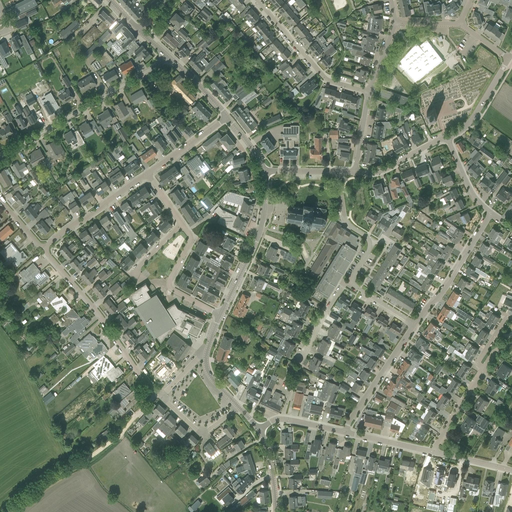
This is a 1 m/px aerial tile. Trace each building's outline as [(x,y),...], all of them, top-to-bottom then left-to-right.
[(34,0),(24,0),(10,7),(15,16),(37,5),(34,0)] [(121,5),(126,10),(134,4),(133,4),(137,0),(132,0),(131,1),(130,0),(126,0),(122,4),(121,5)] [(235,0),(232,3),(237,10),(243,5),(241,2),(243,0),(235,0)] [(281,0),(277,0),(273,4),(276,7),(274,8),(275,9),(283,2),(281,0)] [(440,11),(443,10),(442,4),(439,0),(436,3),(436,4),(433,5),(435,14),(435,15),(436,15),(439,15),(439,14),(441,14),(440,11)] [(451,0),(453,2),(450,4),(455,11),(459,8),(458,7),(460,6),(458,2),(456,3),(455,2),(455,0),(451,0)] [(432,15),(435,14),(433,5),(433,3),(429,4),(428,2),(427,3),(427,1),(423,2),(426,12),(425,10),(428,9),(429,14),(432,14),(432,15)] [(180,8),(189,16),(194,10),(185,2),(180,8)] [(280,13),(280,14),(288,7),(285,3),(282,6),(278,9),(281,12),(280,13)] [(369,6),(370,8),(373,8),(374,13),(382,11),(381,5),(380,5),(380,3),(369,6)] [(442,4),(443,10),(444,12),(447,11),(450,16),(452,15),(453,15),(456,14),(455,13),(456,12),(455,11),(450,4),(446,6),(443,3),(442,4)] [(134,4),(126,10),(131,15),(138,9),(137,8),(138,7),(137,6),(136,7),(134,4)] [(283,14),(285,17),(295,10),(291,5),(288,7),(280,14),(281,15),(283,14)] [(138,9),(131,15),(135,20),(142,14),(140,12),(144,8),(142,6),(140,8),(138,9)] [(11,18),(15,16),(10,7),(6,9),(11,18)] [(20,19),(14,21),(17,28),(28,23),(25,18),(29,17),(38,12),(35,7),(18,15),(20,19)] [(248,18),(256,12),(255,11),(254,11),(251,8),(249,10),(246,7),(244,9),(245,10),(239,15),(241,18),(245,14),(246,16),(244,18),(246,20),(248,18)] [(511,8),(507,7),(505,12),(503,16),(503,15),(502,19),(507,23),(508,23),(509,21),(510,19),(511,19),(511,15),(511,8)] [(203,8),(201,11),(207,17),(210,19),(213,16),(210,14),(203,8)] [(473,17),(474,20),(480,18),(479,14),(481,13),(482,11),(478,9),(477,12),(474,11),(472,17),(473,17)] [(99,14),(98,15),(103,21),(102,22),(99,25),(104,30),(109,25),(113,22),(108,16),(103,10),(102,10),(99,14)] [(288,23),(295,16),(298,14),(295,10),(285,17),(288,20),(287,21),(288,23)] [(207,17),(201,11),(197,16),(203,22),(207,17)] [(248,18),(246,20),(252,26),(256,22),(255,20),(258,17),(256,13),(257,13),(256,12),(248,18)] [(175,24),(175,25),(178,27),(182,24),(183,25),(187,21),(181,16),(180,17),(176,13),(175,14),(174,13),(172,16),(173,16),(170,19),(175,24)] [(222,14),(218,17),(220,19),(226,24),(229,20),(224,15),(222,14)] [(382,21),(383,19),(381,18),(376,18),(377,15),(369,14),(369,19),(368,19),(367,20),(367,21),(368,22),(368,23),(382,24),(382,21)] [(295,16),(288,23),(288,24),(290,22),(293,25),(299,20),(295,16)] [(315,17),(310,22),(315,26),(319,22),(315,17)] [(480,18),(474,20),(474,23),(474,24),(478,27),(480,25),(482,26),(484,23),(483,21),(481,21),(480,18)] [(76,20),(64,30),(64,29),(59,33),(65,39),(75,29),(75,28),(80,24),(76,20)] [(254,27),(257,31),(265,24),(264,23),(263,24),(260,21),(254,27)] [(118,24),(114,27),(115,29),(114,30),(117,33),(116,33),(116,35),(116,36),(117,38),(115,39),(116,40),(117,41),(120,38),(124,35),(123,33),(123,32),(126,30),(125,29),(127,28),(125,26),(122,22),(121,22),(119,25),(118,24)] [(304,27),(301,24),(299,22),(297,25),(293,28),(295,31),(297,33),(304,27)] [(381,28),(382,24),(368,23),(367,22),(367,23),(367,25),(366,31),(370,32),(374,33),(374,30),(381,31),(381,28)] [(487,34),(488,34),(493,27),(489,24),(486,22),(483,27),(485,29),(484,31),(485,32),(485,33),(487,34)] [(259,37),(261,35),(267,29),(265,26),(266,25),(265,24),(257,31),(255,33),(259,37)] [(82,38),(79,40),(87,48),(101,33),(98,30),(94,26),(82,38)] [(492,37),(497,30),(498,29),(494,26),(493,27),(488,34),(488,35),(490,37),(490,36),(492,37)] [(300,35),(302,38),(308,34),(309,33),(304,27),(297,33),(299,36),(300,35)] [(116,40),(113,44),(119,51),(122,49),(124,51),(128,46),(129,47),(132,45),(134,42),(133,41),(136,38),(127,28),(125,29),(126,30),(123,32),(123,33),(124,35),(120,38),(117,41),(116,40)] [(177,32),(188,42),(191,39),(187,36),(188,35),(181,28),(177,32)] [(261,35),(264,39),(272,32),(271,31),(270,32),(267,29),(261,35)] [(106,30),(100,37),(104,42),(109,37),(108,36),(110,34),(106,30)] [(162,37),(168,42),(175,49),(184,39),(174,30),(170,35),(167,32),(162,37)] [(497,30),(492,37),(493,38),(492,38),(494,39),(495,39),(496,40),(498,38),(502,41),(504,34),(502,32),(501,33),(497,30)] [(362,38),(362,41),(374,45),(375,41),(377,41),(378,39),(369,36),(370,34),(363,31),(362,34),(366,36),(366,38),(363,38),(362,38)] [(272,32),(264,39),(263,41),(266,45),(274,38),(272,35),(273,33),(272,32)] [(17,35),(11,38),(13,43),(11,44),(14,49),(27,42),(23,34),(18,37),(17,35)] [(302,38),(301,39),(304,42),(303,42),(305,45),(312,39),(308,34),(302,38)] [(208,40),(200,47),(203,50),(215,39),(212,36),(208,40)] [(93,53),(104,42),(100,37),(89,49),(93,53)] [(199,48),(200,47),(208,40),(206,38),(204,40),(197,46),(199,48)] [(312,43),(309,47),(311,49),(310,50),(312,52),(319,46),(322,43),(317,38),(311,42),(312,43)] [(269,45),(274,50),(280,44),(278,42),(276,39),(269,45)] [(319,46),(312,52),(313,54),(314,53),(316,56),(320,52),(323,50),(323,51),(327,48),(324,44),(327,42),(325,40),(322,43),(319,46)] [(407,53),(397,63),(403,69),(404,70),(415,81),(442,60),(433,47),(432,47),(431,46),(432,46),(427,40),(419,46),(417,42),(413,47),(407,53)] [(374,45),(362,41),(361,45),(361,46),(363,46),(363,49),(374,52),(375,49),(373,49),(374,45)] [(0,60),(4,58),(2,55),(10,51),(5,42),(0,44),(0,60)] [(179,51),(178,52),(182,57),(183,56),(184,57),(190,52),(190,51),(193,48),(191,46),(191,45),(188,42),(178,50),(179,51)] [(279,55),(285,50),(282,47),(283,47),(280,44),(274,50),(278,56),(279,55)] [(136,45),(127,52),(129,55),(133,52),(134,52),(135,54),(137,56),(138,56),(145,49),(146,49),(142,45),(140,47),(139,48),(138,47),(137,47),(136,45)] [(329,48),(326,51),(321,55),(324,57),(319,62),(321,64),(322,63),(325,66),(327,68),(330,65),(328,63),(331,61),(329,58),(330,57),(328,55),(335,49),(332,46),(331,46),(329,48)] [(134,59),(133,59),(135,62),(143,57),(146,60),(149,57),(151,55),(147,51),(145,49),(138,56),(137,56),(134,59)] [(285,50),(279,55),(284,60),(291,54),(288,52),(286,49),(285,50)] [(372,58),(366,56),(367,53),(362,52),(361,51),(353,49),(351,54),(355,55),(355,56),(359,57),(357,62),(359,62),(364,64),(369,65),(370,61),(371,61),(372,58)] [(87,51),(82,55),(85,58),(86,59),(90,55),(87,51)] [(113,59),(106,51),(98,58),(104,65),(113,59)] [(193,67),(199,61),(206,55),(202,51),(194,59),(192,58),(191,59),(188,62),(193,67)] [(207,65),(210,68),(219,60),(216,57),(215,56),(207,65)] [(104,65),(98,58),(90,65),(96,71),(104,65)] [(125,64),(129,71),(135,68),(131,61),(125,64)] [(199,61),(193,67),(198,73),(201,71),(205,67),(199,61)] [(211,69),(216,74),(225,66),(220,61),(211,69)] [(129,71),(125,64),(125,63),(119,67),(124,74),(129,71)] [(288,71),(292,68),(288,63),(280,69),(282,72),(283,72),(286,70),(288,71)] [(286,70),(283,72),(289,78),(295,73),(302,67),(301,65),(300,66),(298,63),(292,68),(288,71),(286,70)] [(302,67),(295,73),(297,75),(294,78),(298,82),(301,80),(299,77),(305,72),(303,69),(304,69),(302,67)] [(35,68),(29,70),(33,80),(39,78),(35,68)] [(109,73),(113,80),(112,80),(113,80),(118,77),(114,69),(109,73)] [(414,91),(398,69),(393,72),(408,95),(414,91)] [(112,80),(113,80),(109,73),(109,72),(103,75),(107,83),(112,80)] [(366,76),(355,73),(354,76),(358,77),(357,79),(364,82),(366,76)] [(168,85),(172,88),(188,105),(196,97),(181,82),(180,82),(184,78),(179,74),(168,85)] [(210,85),(219,95),(223,90),(224,92),(227,89),(226,90),(221,83),(224,81),(221,78),(222,77),(219,74),(218,75),(219,77),(217,79),(216,78),(216,79),(215,79),(214,80),(210,85)] [(77,83),(82,92),(90,87),(91,88),(96,85),(90,75),(77,83)] [(61,78),(67,87),(71,85),(66,76),(61,78)] [(255,92),(254,90),(261,85),(257,80),(250,86),(238,95),(243,102),(255,92)] [(306,82),(299,89),(303,93),(306,96),(307,94),(308,95),(310,93),(314,90),(312,88),(316,85),(312,80),(307,84),(306,82)] [(238,89),(234,92),(239,97),(237,95),(245,88),(243,85),(242,86),(241,85),(240,86),(240,85),(239,86),(240,86),(237,88),(238,89)] [(159,90),(164,97),(169,93),(164,86),(159,90)] [(326,103),(327,101),(331,88),(329,87),(329,89),(325,87),(323,94),(320,93),(314,103),(313,105),(312,107),(318,108),(321,99),(325,100),(324,102),(326,103)] [(223,90),(219,95),(225,102),(228,99),(229,100),(230,99),(230,98),(234,95),(233,94),(233,95),(232,94),(233,93),(228,88),(227,89),(224,92),(223,90)] [(327,101),(331,102),(329,109),(333,110),(336,101),(335,101),(338,93),(335,92),(336,89),(331,88),(327,101)] [(65,91),(66,92),(58,97),(60,100),(61,100),(63,103),(67,101),(68,102),(68,101),(70,100),(74,98),(68,89),(65,91)] [(130,96),(132,101),(134,104),(147,97),(142,89),(142,90),(142,91),(137,94),(136,93),(130,96)] [(379,96),(389,99),(394,101),(399,102),(411,107),(413,100),(402,95),(396,94),(381,89),(379,96)] [(43,105),(48,115),(49,114),(51,112),(54,111),(51,106),(56,103),(57,103),(50,92),(44,96),(48,103),(43,105)] [(283,97),(287,102),(294,96),(290,92),(283,97)] [(341,93),(338,93),(335,101),(336,101),(343,104),(347,92),(345,92),(345,93),(341,92),(341,93)] [(349,104),(351,96),(351,97),(352,95),(348,94),(348,93),(347,92),(343,104),(346,104),(346,103),(349,104)] [(355,98),(351,97),(351,96),(349,104),(349,105),(348,105),(348,106),(357,108),(360,98),(355,96),(355,98)] [(33,97),(26,100),(29,106),(36,102),(33,97)] [(269,97),(262,102),(265,106),(273,101),(269,97)] [(132,115),(136,113),(135,112),(133,109),(131,106),(128,107),(127,107),(124,108),(123,106),(121,101),(113,106),(122,120),(129,116),(128,113),(130,111),(132,115)] [(195,105),(191,108),(196,113),(194,114),(196,116),(205,108),(198,102),(195,105)] [(27,125),(20,113),(23,112),(18,104),(14,106),(18,114),(15,116),(16,118),(15,118),(19,125),(21,129),(26,126),(27,125)] [(376,117),(384,118),(385,113),(394,115),(395,112),(401,113),(403,109),(386,104),(386,108),(378,107),(377,113),(377,112),(376,116),(377,116),(376,117)] [(235,109),(231,112),(237,120),(247,112),(249,111),(246,107),(242,111),(239,106),(235,109)] [(23,109),(31,124),(37,121),(32,113),(30,114),(26,107),(23,109)] [(429,118),(430,118),(430,119),(431,119),(431,118),(436,116),(437,117),(438,117),(434,107),(432,108),(432,109),(428,111),(428,110),(427,110),(428,111),(427,111),(427,112),(428,112),(428,113),(430,117),(429,118)] [(205,108),(196,116),(199,119),(201,117),(205,121),(211,115),(205,108)] [(177,114),(180,118),(188,113),(186,109),(177,114)] [(98,117),(99,119),(98,120),(99,120),(98,121),(98,122),(98,123),(99,123),(99,124),(100,124),(101,123),(104,127),(104,128),(105,128),(106,127),(107,127),(107,126),(107,125),(111,123),(109,120),(112,119),(107,110),(104,112),(104,113),(98,117)] [(247,112),(237,120),(247,132),(257,125),(254,121),(254,120),(252,122),(248,117),(250,116),(247,112)] [(261,122),(263,128),(282,119),(279,114),(261,122)] [(350,126),(346,125),(346,123),(347,123),(341,120),(342,118),(338,117),(337,121),(340,121),(338,127),(341,128),(341,130),(347,132),(350,126)] [(173,127),(167,119),(164,122),(177,139),(178,138),(181,136),(180,136),(181,135),(178,131),(180,129),(176,124),(173,127)] [(86,122),(78,126),(80,129),(84,135),(85,134),(92,130),(90,127),(88,123),(87,124),(86,122)] [(177,139),(164,122),(160,124),(166,132),(163,134),(167,139),(169,138),(172,142),(173,141),(173,142),(176,140),(175,140),(177,139)] [(382,122),(382,126),(375,125),(374,131),(373,135),(373,136),(381,137),(383,128),(392,128),(389,122),(382,122)] [(2,128),(0,129),(0,133),(0,135),(3,139),(10,135),(13,134),(11,129),(9,125),(6,126),(4,124),(0,126),(2,128)] [(96,124),(93,126),(95,129),(97,133),(99,135),(101,134),(100,132),(100,131),(98,127),(96,124)] [(146,125),(141,128),(145,134),(149,131),(146,125)] [(299,140),(299,125),(290,125),(290,126),(283,126),(283,134),(283,137),(283,140),(285,140),(289,140),(293,140),(299,140)] [(182,130),(186,134),(191,130),(187,126),(182,130)] [(411,128),(413,131),(412,132),(414,135),(411,137),(415,143),(422,139),(418,133),(416,130),(416,129),(414,126),(411,128)] [(116,131),(123,141),(128,138),(122,128),(116,131)] [(145,134),(141,128),(136,132),(138,135),(141,133),(145,139),(147,137),(145,134)] [(63,135),(66,139),(68,143),(71,142),(73,145),(77,143),(78,144),(84,141),(77,131),(73,134),(71,131),(63,135)] [(234,144),(235,144),(226,133),(222,137),(218,132),(202,145),(205,149),(206,150),(215,144),(218,148),(223,144),(227,149),(232,146),(232,147),(235,145),(234,144)] [(469,140),(473,143),(479,147),(481,144),(478,142),(481,139),(474,133),(469,140)] [(401,134),(397,136),(399,140),(405,149),(409,147),(406,142),(401,134)] [(150,141),(153,145),(155,144),(156,145),(157,144),(161,150),(163,149),(164,149),(165,148),(166,146),(164,143),(165,143),(160,137),(157,139),(155,137),(150,141)] [(274,147),(270,141),(267,137),(260,141),(268,152),(274,147)] [(309,157),(316,157),(316,158),(321,158),(321,138),(314,138),(314,148),(309,149),(309,157)] [(405,149),(399,140),(398,141),(397,139),(391,142),(393,145),(393,146),(397,153),(405,149)] [(289,149),(289,140),(285,140),(285,147),(286,147),(286,149),(283,149),(280,149),(280,156),(283,156),(283,158),(288,158),(288,149),(289,149)] [(455,144),(460,152),(466,149),(461,140),(455,144)] [(53,156),(48,159),(52,165),(53,166),(57,164),(55,160),(65,154),(59,144),(56,145),(54,141),(46,145),(53,156)] [(380,150),(376,149),(377,145),(372,144),(367,143),(366,146),(365,149),(380,151),(380,150)] [(132,144),(129,146),(135,154),(137,152),(132,144)] [(348,153),(348,150),(349,150),(349,146),(338,144),(337,151),(336,155),(339,155),(339,156),(339,158),(344,159),(344,160),(347,160),(348,160),(349,153),(348,153)] [(120,156),(118,153),(120,152),(116,147),(109,151),(115,160),(120,156)] [(495,156),(482,147),(479,151),(491,160),(495,156)] [(152,148),(147,151),(151,158),(156,154),(152,148)] [(36,151),(33,153),(33,152),(33,153),(27,156),(33,166),(41,162),(40,160),(44,157),(39,149),(36,151),(35,151),(36,151)] [(379,153),(380,151),(365,149),(365,151),(365,156),(374,158),(375,152),(379,153)] [(115,160),(109,151),(106,154),(113,162),(115,160)] [(151,158),(147,151),(141,155),(145,162),(151,158)] [(472,158),(475,162),(482,155),(478,151),(478,152),(476,154),(472,158)] [(227,161),(229,160),(234,156),(231,153),(224,158),(227,161)] [(137,163),(138,162),(134,155),(127,160),(129,164),(134,170),(137,169),(136,168),(139,166),(137,163)] [(186,163),(192,170),(198,165),(204,174),(211,168),(204,159),(201,161),(198,157),(199,157),(198,156),(198,157),(197,155),(190,160),(189,160),(187,162),(186,163)] [(243,155),(233,158),(232,158),(234,164),(232,165),(233,168),(241,166),(240,163),(245,162),(243,155)] [(432,159),(433,162),(432,163),(431,162),(435,171),(440,169),(439,165),(442,164),(442,165),(443,164),(439,156),(432,159)] [(52,165),(48,159),(47,157),(44,159),(49,167),(52,165)] [(11,165),(18,178),(24,174),(22,171),(27,168),(24,163),(19,166),(17,162),(11,165)] [(94,162),(87,167),(89,170),(97,165),(94,162)] [(134,170),(129,164),(127,166),(125,163),(122,164),(124,167),(124,168),(128,174),(134,170)] [(473,175),(476,178),(482,171),(474,163),(467,170),(470,173),(470,174),(472,176),(473,175)] [(416,167),(419,176),(429,172),(425,164),(416,167)] [(175,177),(180,173),(174,166),(169,169),(175,177)] [(189,181),(190,182),(193,179),(188,173),(189,172),(184,166),(180,169),(185,175),(187,178),(189,181)] [(233,183),(234,187),(238,186),(243,184),(242,181),(249,179),(247,168),(239,170),(238,167),(231,169),(232,173),(238,171),(240,181),(233,183)] [(117,168),(112,171),(119,180),(124,177),(119,169),(117,170),(117,168)] [(176,179),(175,177),(169,169),(167,171),(167,170),(164,172),(164,173),(169,180),(172,178),(174,180),(176,179)] [(0,171),(0,179),(4,187),(11,183),(3,170),(0,171)] [(402,173),(404,178),(405,182),(415,178),(413,174),(412,171),(410,172),(409,171),(410,170),(409,170),(402,173)] [(119,180),(112,171),(108,174),(109,176),(108,177),(113,184),(119,180)] [(496,182),(499,184),(508,173),(505,171),(496,182)] [(169,180),(164,173),(159,176),(164,184),(169,180)] [(454,182),(450,175),(441,179),(443,183),(445,182),(446,185),(448,185),(449,187),(453,185),(452,183),(454,182)] [(479,184),(483,186),(482,187),(488,191),(489,191),(495,184),(494,184),(495,183),(486,175),(479,184)] [(502,182),(506,185),(511,178),(507,175),(502,182)] [(390,183),(391,185),(389,185),(393,199),(398,198),(396,193),(395,193),(393,187),(395,186),(396,189),(397,190),(401,189),(400,185),(398,177),(397,177),(396,177),(395,177),(394,178),(391,179),(392,183),(390,183)] [(96,181),(98,183),(104,191),(109,187),(105,181),(103,182),(99,178),(96,180),(96,181)] [(104,191),(98,183),(96,181),(91,184),(94,188),(94,189),(98,195),(104,191)] [(374,188),(373,188),(374,190),(374,189),(376,195),(380,194),(380,196),(381,197),(382,197),(383,197),(385,203),(391,202),(388,192),(384,194),(381,183),(377,184),(376,183),(374,184),(374,185),(373,185),(374,188)] [(145,186),(140,190),(145,197),(150,194),(145,186)] [(500,199),(506,203),(509,199),(510,200),(511,197),(511,194),(502,187),(495,197),(500,200),(500,199)] [(12,196),(16,201),(27,191),(27,192),(29,190),(27,188),(23,191),(19,194),(17,192),(12,196)] [(173,198),(181,193),(184,191),(183,188),(179,191),(177,188),(170,193),(173,198)] [(450,194),(446,197),(443,198),(445,202),(459,195),(455,188),(449,191),(450,194)] [(140,190),(134,193),(139,201),(145,197),(140,190)] [(27,191),(16,201),(20,206),(25,201),(24,199),(27,197),(26,196),(29,194),(27,192),(27,191)] [(90,191),(84,195),(88,202),(94,198),(90,191)] [(248,220),(247,219),(248,218),(250,215),(250,214),(251,214),(252,209),(253,207),(254,202),(253,202),(254,198),(228,191),(221,198),(222,200),(241,205),(240,211),(238,215),(237,216),(223,210),(223,211),(218,206),(214,211),(220,216),(217,222),(240,233),(242,230),(243,230),(245,226),(246,224),(246,223),(247,224),(249,221),(248,220)] [(71,203),(68,205),(70,208),(73,212),(80,208),(77,203),(73,198),(74,197),(71,192),(69,194),(71,198),(68,200),(71,203)] [(139,201),(134,193),(129,197),(131,200),(129,202),(132,207),(135,205),(135,204),(139,201)] [(184,198),(181,193),(173,198),(177,203),(182,199),(184,202),(188,199),(186,196),(184,198)] [(88,202),(84,195),(79,199),(83,205),(88,202)] [(199,202),(207,211),(213,205),(211,203),(212,202),(206,195),(199,202)] [(452,208),(449,209),(451,213),(454,211),(464,206),(461,199),(454,202),(456,205),(452,208)] [(120,206),(123,210),(124,211),(127,209),(129,212),(133,210),(127,201),(120,206)] [(148,208),(150,211),(159,205),(157,202),(155,201),(150,204),(149,202),(145,204),(143,206),(139,209),(141,212),(148,208)] [(27,216),(39,206),(37,203),(35,205),(34,205),(31,205),(30,206),(29,206),(24,210),(25,211),(24,211),(27,216)] [(191,208),(187,203),(180,208),(181,210),(183,213),(191,208)] [(211,212),(218,204),(216,203),(209,210),(211,212)] [(159,205),(150,211),(153,214),(146,219),(148,223),(158,216),(157,213),(162,210),(160,208),(161,208),(159,205)] [(294,206),(293,205),(292,211),(289,210),(287,209),(287,212),(286,217),(285,219),(288,220),(290,220),(290,224),(295,225),(294,226),(295,226),(295,225),(299,226),(299,228),(308,230),(314,231),(314,228),(323,230),(324,225),(323,225),(323,224),(324,223),(325,223),(325,222),(325,220),(326,220),(326,219),(325,219),(324,217),(325,217),(324,216),(324,215),(325,215),(326,209),(313,207),(303,206),(302,208),(298,207),(299,206),(298,206),(298,207),(294,206)] [(400,213),(405,205),(396,208),(400,213)] [(39,206),(27,216),(31,220),(32,219),(32,220),(38,215),(35,213),(41,208),(39,206)] [(195,213),(191,208),(183,213),(185,215),(185,216),(186,218),(187,218),(195,213)] [(382,217),(381,216),(383,214),(380,212),(377,216),(373,214),(374,213),(370,210),(367,215),(365,219),(367,220),(368,221),(373,223),(373,224),(376,219),(379,221),(379,220),(382,217)] [(113,213),(121,225),(123,223),(128,231),(126,232),(129,238),(135,233),(121,213),(120,212),(120,213),(119,214),(119,213),(118,214),(116,211),(113,213)] [(389,221),(385,219),(389,213),(387,212),(383,214),(381,216),(382,217),(379,220),(381,221),(378,225),(379,225),(378,226),(385,231),(392,220),(390,219),(389,221)] [(456,218),(458,222),(462,220),(464,223),(471,219),(468,213),(468,212),(463,215),(456,218)] [(198,218),(195,213),(187,218),(188,219),(187,219),(189,222),(190,222),(191,223),(196,220),(198,222),(203,218),(201,216),(198,218)] [(99,220),(102,224),(106,230),(110,228),(107,224),(110,222),(106,216),(99,220)] [(41,229),(51,219),(49,217),(47,219),(46,218),(43,221),(42,220),(35,225),(40,230),(41,229)] [(166,218),(162,222),(168,229),(172,225),(170,222),(168,220),(168,221),(166,218)] [(451,221),(446,218),(444,222),(454,227),(456,224),(451,221)] [(41,229),(45,234),(52,227),(50,225),(53,222),(51,219),(41,229)] [(337,282),(341,274),(340,274),(343,269),(344,270),(349,262),(348,262),(351,257),(352,258),(354,254),(352,252),(358,242),(356,241),(358,238),(351,234),(350,233),(345,230),(346,230),(341,227),(342,226),(336,222),(335,224),(331,221),(324,233),(328,235),(327,237),(329,238),(337,243),(338,242),(340,243),(340,242),(342,244),(344,245),(341,250),(340,252),(339,252),(338,254),(337,256),(333,262),(332,264),(330,266),(331,266),(330,268),(329,268),(325,274),(326,274),(325,276),(324,276),(323,278),(323,279),(322,281),(322,280),(318,286),(318,287),(317,289),(317,288),(312,296),(319,300),(323,294),(326,296),(328,294),(329,294),(334,287),(333,286),(334,284),(335,281),(337,282)] [(168,229),(162,222),(158,226),(164,233),(165,232),(167,231),(166,230),(168,229)] [(88,228),(91,232),(93,234),(96,232),(99,237),(101,235),(106,242),(110,239),(106,232),(102,227),(99,229),(95,223),(92,225),(91,225),(91,226),(88,228)] [(394,229),(391,233),(392,234),(392,233),(399,237),(399,238),(402,234),(404,230),(401,228),(402,226),(398,223),(396,225),(394,229)] [(112,226),(119,237),(122,235),(115,224),(112,226)] [(4,229),(0,232),(0,237),(1,238),(4,236),(5,237),(9,234),(13,231),(8,225),(4,229)] [(450,228),(448,230),(461,238),(464,233),(463,232),(461,230),(460,230),(456,227),(454,230),(450,228)] [(81,231),(82,232),(79,234),(85,244),(92,239),(85,228),(84,229),(84,230),(82,231),(82,230),(81,231)] [(492,242),(495,244),(496,242),(496,241),(494,240),(496,236),(500,239),(503,234),(493,228),(488,236),(491,237),(489,240),(492,242)] [(461,238),(448,230),(447,233),(453,237),(451,239),(453,241),(454,242),(454,241),(456,243),(457,243),(458,243),(461,238)] [(153,231),(149,235),(155,241),(157,240),(159,238),(158,238),(159,237),(153,231)] [(441,232),(439,235),(447,240),(449,237),(441,232)] [(222,245),(223,246),(223,247),(225,248),(226,247),(230,250),(233,245),(234,245),(236,241),(233,240),(231,238),(230,238),(227,237),(220,233),(218,236),(222,239),(222,238),(226,240),(222,245)] [(155,241),(149,235),(145,239),(151,245),(152,245),(154,243),(153,243),(155,241)] [(447,240),(439,235),(436,239),(444,244),(447,240)] [(336,245),(337,243),(329,238),(325,244),(326,245),(333,249),(334,247),(335,245),(336,245)] [(214,250),(216,246),(206,241),(205,243),(200,240),(199,242),(198,242),(197,245),(197,246),(205,250),(206,251),(208,247),(214,250)] [(8,255),(10,257),(18,251),(11,242),(0,251),(5,257),(8,255)] [(122,244),(128,251),(130,249),(124,242),(122,244)] [(502,248),(495,244),(492,242),(489,245),(499,252),(502,248)] [(59,250),(63,255),(74,246),(72,243),(66,248),(64,246),(59,250)] [(141,243),(136,247),(143,253),(147,249),(141,243)] [(487,250),(489,247),(483,243),(482,243),(480,246),(481,246),(479,249),(488,255),(490,252),(487,250)] [(85,247),(90,253),(91,254),(94,252),(88,244),(85,247)] [(443,245),(441,248),(450,253),(453,248),(449,245),(448,244),(447,245),(446,247),(443,245)] [(332,251),(333,249),(326,245),(322,251),(329,255),(331,253),(330,253),(332,251)] [(394,245),(390,252),(397,257),(401,250),(394,245)] [(74,246),(63,255),(67,260),(72,255),(70,253),(76,248),(74,246)] [(205,250),(197,246),(194,251),(202,255),(205,250)] [(221,258),(231,264),(231,263),(232,264),(232,263),(233,262),(233,261),(233,260),(234,258),(227,255),(229,252),(216,246),(214,250),(223,255),(221,258)] [(272,259),(271,260),(275,262),(276,261),(277,260),(278,257),(276,256),(275,255),(277,250),(270,246),(269,249),(270,249),(269,250),(268,250),(265,256),(272,259)] [(428,246),(426,249),(437,256),(438,253),(439,252),(428,246)] [(438,246),(437,249),(443,252),(441,255),(444,257),(443,257),(444,257),(446,259),(450,253),(441,248),(438,246)] [(85,247),(83,249),(82,250),(87,256),(90,253),(85,247)] [(143,253),(136,247),(132,251),(139,258),(143,253)] [(426,249),(424,253),(430,256),(427,260),(429,262),(430,262),(440,269),(441,270),(444,265),(443,264),(441,262),(438,260),(435,258),(437,256),(426,249)] [(18,251),(10,257),(2,264),(5,267),(13,260),(14,262),(13,263),(13,264),(16,267),(27,257),(22,251),(20,253),(18,251)] [(282,258),(290,261),(293,255),(285,251),(282,258)] [(328,257),(329,255),(322,251),(318,257),(326,262),(327,259),(328,257)] [(127,257),(124,260),(130,266),(134,262),(129,256),(130,255),(127,252),(124,254),(127,257)] [(388,255),(386,259),(393,264),(397,257),(390,252),(390,253),(389,255),(388,255)] [(471,262),(476,265),(481,268),(483,265),(480,263),(482,259),(476,255),(475,256),(474,255),(473,258),(473,259),(471,262)] [(482,258),(492,264),(494,260),(484,255),(482,258)] [(73,266),(74,267),(82,260),(78,256),(75,258),(70,263),(69,264),(71,267),(73,266)] [(189,261),(188,261),(196,266),(199,261),(191,256),(190,258),(188,260),(189,261)] [(86,263),(88,266),(95,260),(93,257),(86,263)] [(324,263),(326,262),(318,257),(314,263),(322,268),(323,265),(324,263)] [(85,258),(82,260),(74,267),(78,272),(83,268),(81,265),(87,260),(85,258)] [(219,268),(219,267),(220,265),(228,269),(229,268),(230,267),(230,266),(231,265),(230,265),(231,264),(221,258),(219,262),(217,261),(215,259),(211,258),(209,262),(219,268)] [(382,266),(389,270),(393,264),(386,259),(386,260),(385,261),(384,261),(382,266)] [(95,260),(88,266),(90,268),(97,262),(95,260)] [(130,266),(124,260),(120,264),(126,270),(127,269),(128,269),(130,267),(130,266)] [(189,272),(194,275),(199,278),(201,275),(194,271),(196,266),(188,261),(186,267),(190,269),(189,272)] [(217,271),(215,276),(225,281),(226,281),(227,278),(228,276),(221,272),(223,270),(219,267),(219,268),(209,262),(208,261),(208,262),(206,265),(217,271)] [(419,263),(417,265),(427,271),(428,269),(431,271),(432,272),(437,274),(440,269),(430,262),(429,262),(426,267),(419,263)] [(24,269),(18,273),(22,277),(20,279),(24,283),(27,281),(28,282),(32,278),(40,271),(33,263),(25,270),(24,269)] [(319,271),(320,269),(321,270),(322,268),(314,263),(310,269),(312,270),(310,273),(316,277),(319,272),(319,271)] [(257,272),(261,275),(262,275),(262,274),(269,277),(273,269),(266,266),(265,267),(260,264),(257,272)] [(416,265),(415,268),(419,270),(425,274),(427,271),(417,265),(417,266),(416,265)] [(378,272),(378,273),(384,277),(389,270),(382,266),(381,268),(381,267),(378,272)] [(469,266),(465,273),(469,275),(471,276),(475,278),(476,279),(479,275),(477,274),(478,273),(485,277),(487,274),(480,270),(476,267),(475,269),(473,269),(469,266)] [(273,271),(282,275),(284,270),(275,267),(273,271)] [(81,275),(85,280),(95,271),(93,269),(88,273),(86,271),(81,275)] [(106,273),(100,278),(103,281),(112,273),(109,270),(106,273)] [(26,283),(22,287),(24,289),(28,286),(33,281),(36,284),(37,283),(39,286),(46,281),(49,277),(44,271),(42,273),(40,271),(32,278),(28,282),(26,283)] [(95,271),(85,280),(89,285),(94,280),(92,278),(98,273),(95,271)] [(183,272),(180,277),(188,282),(190,283),(191,281),(189,280),(191,276),(183,272)] [(374,279),(373,280),(380,284),(384,277),(378,273),(377,274),(374,278),(374,279)] [(203,274),(200,278),(214,286),(216,283),(222,286),(223,284),(224,285),(225,282),(225,281),(215,276),(213,279),(211,278),(211,279),(203,274)] [(419,277),(419,278),(430,285),(433,279),(429,277),(428,276),(427,277),(421,274),(419,277)] [(188,282),(180,277),(177,283),(185,287),(188,282)] [(208,288),(207,291),(207,292),(216,297),(217,296),(217,297),(218,296),(219,295),(219,294),(218,294),(219,292),(213,288),(214,286),(200,278),(198,283),(208,288)] [(409,278),(407,281),(417,287),(418,285),(419,284),(409,278)] [(419,278),(417,281),(423,284),(421,286),(422,287),(427,290),(430,285),(419,278)] [(462,278),(457,285),(461,287),(463,288),(465,284),(468,286),(470,284),(470,283),(467,281),(466,280),(462,278)] [(254,288),(254,289),(260,292),(265,282),(258,279),(257,280),(254,279),(250,286),(254,288)] [(283,287),(281,286),(278,285),(269,280),(267,283),(266,285),(278,291),(278,290),(281,292),(283,287)] [(380,284),(373,280),(370,285),(369,287),(369,286),(369,287),(376,291),(380,284)] [(109,289),(112,292),(119,285),(116,282),(109,289)] [(119,285),(112,292),(115,295),(126,285),(124,282),(119,285)] [(92,288),(96,293),(102,288),(98,283),(92,288)] [(141,286),(129,293),(137,305),(134,307),(154,338),(157,336),(160,342),(161,342),(170,330),(171,329),(169,327),(173,325),(174,327),(187,333),(187,332),(197,336),(199,337),(202,332),(200,331),(205,321),(201,320),(202,319),(201,318),(202,318),(199,316),(199,317),(198,317),(198,316),(196,315),(195,315),(194,316),(182,310),(181,310),(177,308),(174,303),(167,307),(156,290),(151,294),(148,289),(149,289),(147,286),(145,283),(141,286)] [(102,288),(96,293),(100,298),(106,293),(104,291),(108,287),(106,285),(102,288)] [(207,292),(207,291),(196,286),(194,290),(198,291),(199,290),(202,291),(201,293),(203,294),(200,299),(207,302),(208,300),(210,301),(213,302),(214,302),(214,301),(215,301),(216,299),(216,298),(216,297),(207,292)] [(45,306),(50,303),(56,297),(57,296),(55,294),(56,293),(55,291),(53,292),(52,291),(50,288),(39,297),(42,301),(40,303),(44,308),(45,306)] [(391,299),(396,292),(389,288),(385,295),(390,298),(392,299),(391,299)] [(295,306),(299,308),(307,312),(310,306),(305,304),(306,302),(304,300),(305,298),(289,289),(287,293),(297,298),(297,300),(298,300),(295,306)] [(462,291),(471,297),(473,293),(472,292),(471,293),(464,289),(462,291)] [(454,290),(450,296),(456,300),(460,294),(454,290)] [(398,303),(402,296),(396,292),(391,299),(396,302),(396,301),(398,303)] [(466,299),(466,300),(468,301),(470,297),(463,292),(461,296),(466,299)] [(242,293),(233,313),(240,317),(245,307),(250,297),(242,293)] [(508,308),(511,301),(511,299),(511,296),(507,294),(505,298),(502,306),(508,308)] [(342,307),(346,310),(348,308),(346,307),(350,300),(350,301),(345,298),(346,297),(342,295),(338,302),(343,305),(342,307)] [(50,303),(57,311),(67,302),(61,296),(58,299),(56,297),(50,303)] [(404,307),(409,300),(402,296),(398,303),(402,306),(403,305),(404,306),(404,307)] [(456,300),(450,296),(446,302),(452,306),(456,300)] [(33,297),(26,303),(29,306),(36,300),(33,297)] [(102,303),(107,308),(114,302),(110,297),(102,303)] [(409,300),(404,307),(409,310),(409,309),(411,310),(410,311),(411,311),(415,304),(409,300)] [(107,308),(111,313),(117,308),(115,306),(116,304),(114,302),(107,308)] [(352,319),(348,326),(348,327),(352,329),(361,314),(362,313),(359,311),(362,307),(361,307),(361,308),(357,305),(354,302),(349,309),(354,311),(350,318),(352,319)] [(124,318),(125,317),(121,312),(127,308),(125,305),(123,306),(120,309),(118,310),(120,313),(114,317),(113,319),(112,320),(116,325),(124,318)] [(440,312),(446,316),(451,319),(455,313),(444,306),(440,312)] [(370,321),(363,331),(366,333),(371,326),(373,324),(375,319),(373,318),(376,313),(375,312),(375,313),(371,310),(368,307),(365,312),(364,314),(369,317),(367,319),(370,321)] [(63,322),(68,327),(78,318),(78,317),(73,312),(75,311),(72,308),(65,314),(64,315),(63,316),(66,320),(63,322)] [(299,308),(298,311),(295,310),(294,313),(304,318),(307,312),(299,308)] [(290,315),(279,309),(274,319),(278,320),(281,316),(288,319),(290,315)] [(459,309),(457,312),(465,317),(467,314),(459,309)] [(492,311),(487,317),(489,319),(496,323),(497,321),(498,322),(500,319),(499,318),(493,314),(494,313),(492,311)] [(446,316),(440,312),(437,318),(443,321),(446,316)] [(465,317),(457,312),(455,315),(465,321),(467,318),(465,317)] [(50,322),(56,317),(54,313),(47,319),(50,322)] [(78,318),(68,327),(61,332),(64,336),(67,333),(68,333),(68,332),(74,327),(76,327),(79,331),(87,324),(87,325),(88,324),(90,322),(89,321),(90,320),(88,318),(87,319),(86,318),(84,316),(81,319),(79,317),(80,316),(80,315),(78,317),(78,318)] [(377,320),(376,321),(383,326),(379,331),(377,336),(378,337),(377,339),(379,341),(381,339),(381,338),(384,332),(385,332),(388,326),(388,327),(387,327),(385,326),(388,320),(388,321),(383,318),(384,317),(380,315),(377,320)] [(52,326),(59,320),(56,317),(50,322),(52,326)] [(127,324),(124,320),(125,319),(124,318),(116,325),(120,329),(121,328),(124,326),(127,324)] [(489,319),(486,324),(492,328),(496,323),(489,319)] [(135,320),(130,325),(128,326),(129,329),(132,327),(137,323),(135,320)] [(292,321),(291,323),(293,324),(292,327),(299,331),(302,325),(298,323),(293,321),(292,321)] [(265,324),(260,322),(256,329),(259,331),(262,326),(264,327),(265,324)] [(431,322),(427,328),(437,335),(438,336),(441,338),(443,339),(445,336),(443,334),(440,332),(440,333),(438,331),(440,329),(437,327),(435,325),(431,322)] [(330,326),(329,328),(338,333),(340,330),(341,331),(342,328),(333,323),(331,326),(330,326)] [(388,326),(385,332),(388,335),(389,339),(392,342),(394,338),(401,328),(400,328),(400,329),(396,326),(396,325),(392,323),(390,327),(388,326)] [(274,331),(276,331),(284,335),(285,336),(287,332),(296,337),(299,331),(292,327),(286,325),(285,328),(286,329),(285,331),(276,327),(274,330),(274,331)] [(346,326),(344,330),(352,334),(354,331),(352,329),(346,326)] [(339,340),(341,335),(338,333),(329,328),(328,330),(329,331),(327,334),(332,337),(331,340),(335,342),(337,343),(339,344),(341,341),(339,340)] [(427,328),(423,333),(428,338),(431,340),(433,337),(434,338),(437,335),(427,328)] [(123,334),(127,339),(136,332),(136,331),(134,329),(130,332),(128,329),(123,334)] [(242,331),(239,341),(245,343),(249,332),(246,331),(247,331),(243,329),(242,331)] [(482,329),(479,335),(485,339),(489,334),(482,329)] [(276,331),(274,335),(282,339),(284,335),(276,331)] [(72,337),(70,339),(72,342),(81,335),(78,332),(72,337)] [(136,332),(127,339),(131,344),(137,339),(135,337),(138,334),(136,332)] [(84,352),(95,342),(97,341),(96,340),(97,339),(95,337),(94,337),(94,336),(93,337),(89,333),(85,336),(76,345),(79,349),(81,348),(84,352)] [(177,352),(173,356),(180,361),(191,346),(184,341),(173,333),(165,343),(172,349),(177,352)] [(352,334),(347,342),(352,344),(356,337),(352,334)] [(485,339),(479,335),(475,340),(482,344),(485,339)] [(216,359),(224,361),(227,362),(228,359),(225,358),(227,350),(229,351),(230,347),(232,348),(235,340),(223,336),(216,359)] [(420,347),(418,350),(428,357),(430,354),(425,350),(426,349),(427,349),(428,349),(429,348),(429,346),(428,346),(429,344),(425,342),(420,338),(415,344),(420,347)] [(319,342),(318,344),(330,350),(333,344),(322,339),(321,343),(319,342)] [(379,341),(378,343),(388,349),(389,346),(382,342),(383,340),(381,339),(379,341)] [(284,340),(281,345),(284,347),(292,351),(295,345),(284,340)] [(95,342),(84,352),(82,354),(85,358),(89,354),(92,351),(96,356),(102,351),(106,347),(101,341),(97,345),(95,342)] [(335,342),(333,346),(342,350),(344,346),(341,345),(340,344),(339,344),(337,343),(335,342)] [(64,350),(63,351),(67,355),(76,347),(75,346),(74,346),(72,343),(70,345),(64,350)] [(140,344),(133,350),(137,355),(144,349),(147,346),(148,345),(146,343),(142,346),(140,344)] [(377,355),(380,356),(384,350),(378,346),(374,343),(372,347),(376,349),(374,353),(377,354),(376,355),(377,355)] [(468,343),(465,348),(466,349),(468,350),(475,355),(479,350),(474,347),(472,345),(468,343)] [(318,347),(317,350),(324,354),(325,355),(325,354),(327,355),(328,354),(329,355),(331,351),(330,350),(318,344),(317,346),(318,347)] [(281,345),(279,345),(277,350),(270,347),(268,351),(275,355),(277,351),(289,357),(292,351),(284,347),(281,345)] [(137,355),(139,358),(140,357),(141,359),(141,360),(144,358),(146,360),(153,351),(154,350),(153,347),(150,350),(147,346),(144,349),(137,355)] [(419,361),(422,356),(421,355),(422,354),(416,350),(416,351),(412,349),(411,350),(411,349),(409,352),(410,352),(408,355),(413,359),(411,361),(418,366),(421,362),(419,361)] [(455,349),(453,352),(455,353),(467,361),(469,359),(471,360),(475,355),(468,350),(466,349),(462,354),(458,351),(455,349)] [(369,366),(369,367),(369,366),(372,368),(377,361),(365,354),(362,359),(368,362),(366,365),(369,366)] [(311,359),(310,361),(319,366),(320,363),(321,364),(323,364),(324,362),(321,360),(314,356),(312,360),(311,359)] [(103,361),(90,372),(98,380),(106,373),(113,366),(106,358),(103,361)] [(412,368),(413,366),(405,360),(403,362),(402,362),(400,365),(401,365),(401,366),(407,370),(410,372),(413,368),(412,368)] [(310,364),(308,367),(316,372),(318,372),(319,370),(317,369),(319,366),(310,361),(309,364),(310,364)] [(464,363),(460,368),(469,373),(470,371),(469,371),(471,367),(464,363)] [(168,369),(164,366),(163,364),(155,372),(161,378),(165,374),(164,373),(168,369)] [(496,373),(504,378),(506,374),(508,375),(511,369),(503,364),(501,368),(499,367),(496,373)] [(355,370),(361,373),(359,376),(365,380),(369,373),(363,369),(364,368),(358,365),(355,370)] [(113,366),(106,373),(113,381),(119,376),(123,372),(118,366),(115,368),(113,366)] [(229,367),(224,372),(227,374),(226,375),(228,377),(226,378),(235,387),(238,384),(240,382),(235,377),(235,376),(239,372),(234,366),(231,369),(229,367)] [(409,380),(408,376),(410,372),(407,370),(401,366),(397,372),(400,374),(398,378),(400,379),(410,386),(414,388),(416,385),(409,380)] [(469,373),(460,368),(457,373),(464,378),(466,375),(467,375),(469,373)] [(249,373),(246,371),(243,370),(242,372),(247,376),(245,379),(249,381),(252,376),(249,373)] [(349,374),(355,379),(358,375),(351,370),(349,374)] [(247,398),(251,400),(258,385),(261,380),(259,379),(260,376),(257,374),(255,377),(252,375),(248,384),(252,386),(252,388),(251,387),(249,390),(248,390),(245,396),(247,397),(247,398)] [(352,387),(351,388),(357,392),(361,386),(363,384),(357,380),(349,375),(346,378),(351,381),(352,381),(350,383),(350,384),(350,385),(351,386),(352,387)] [(452,381),(450,384),(458,389),(460,387),(458,386),(460,383),(451,377),(450,379),(452,381)] [(258,404),(267,408),(271,398),(269,397),(276,382),(270,379),(270,380),(267,388),(262,397),(262,396),(258,404)] [(407,389),(410,386),(400,379),(398,383),(401,385),(407,389)] [(330,395),(335,384),(324,380),(321,387),(323,388),(321,392),(329,394),(330,395)] [(391,380),(387,386),(397,392),(400,386),(395,382),(391,380)] [(486,391),(490,393),(494,396),(500,386),(491,380),(487,386),(489,386),(486,391)] [(116,395),(114,397),(118,401),(131,391),(123,383),(113,392),(116,395)] [(330,395),(328,401),(333,404),(337,394),(336,394),(339,386),(335,384),(330,395)] [(458,389),(450,384),(446,389),(454,394),(456,391),(457,391),(458,389)] [(258,385),(251,400),(254,401),(254,400),(256,401),(262,391),(263,387),(258,385)] [(387,386),(383,391),(388,394),(391,397),(392,395),(394,396),(396,392),(397,392),(387,386)] [(121,415),(125,411),(123,408),(126,406),(128,409),(138,401),(137,399),(140,396),(134,390),(118,403),(120,406),(116,410),(121,415)] [(101,397),(104,400),(111,394),(108,391),(101,397)] [(267,408),(272,411),(276,403),(279,397),(281,394),(275,391),(271,398),(267,408)] [(43,399),(45,404),(54,397),(50,392),(43,399)] [(293,403),(301,404),(303,394),(295,392),(293,403)] [(326,401),(328,395),(329,394),(321,392),(319,398),(326,401)] [(308,394),(304,411),(309,412),(311,404),(312,399),(316,400),(317,396),(313,396),(308,394)] [(442,394),(439,399),(448,405),(449,403),(448,402),(450,399),(442,394)] [(393,396),(390,400),(405,409),(406,406),(405,405),(406,404),(393,396)] [(426,408),(429,404),(424,401),(426,398),(424,396),(422,400),(420,402),(420,403),(426,408)] [(276,403),(272,411),(277,413),(283,402),(280,401),(281,398),(279,397),(276,403)] [(480,397),(474,407),(481,411),(485,405),(486,406),(489,402),(480,397)] [(489,400),(493,403),(493,404),(495,406),(494,407),(498,410),(501,405),(500,405),(496,402),(491,398),(489,400)] [(309,412),(309,413),(311,414),(313,414),(314,412),(320,414),(321,409),(322,406),(315,405),(316,400),(312,399),(311,404),(309,412)] [(429,404),(435,409),(437,406),(443,410),(445,407),(446,407),(448,405),(439,399),(436,404),(431,401),(429,404)] [(401,407),(391,401),(387,408),(397,414),(401,407)] [(163,412),(165,410),(164,410),(165,409),(163,408),(158,404),(158,405),(157,404),(155,405),(154,404),(153,405),(150,409),(155,414),(156,413),(160,415),(159,416),(158,415),(157,416),(157,417),(155,419),(158,421),(164,414),(165,414),(163,412)] [(329,416),(340,418),(341,415),(341,414),(341,412),(344,412),(344,409),(338,407),(337,410),(331,408),(329,416)] [(430,409),(427,414),(435,419),(436,417),(435,417),(437,414),(430,409)] [(365,414),(364,420),(365,420),(364,424),(373,426),(375,417),(376,415),(366,413),(366,414),(365,414)] [(158,428),(165,435),(175,425),(174,423),(176,421),(169,414),(167,417),(164,414),(158,421),(152,427),(151,427),(155,431),(158,428)] [(435,419),(427,414),(424,419),(430,424),(432,421),(434,422),(435,419)] [(138,421),(143,426),(149,419),(144,415),(138,421)] [(412,423),(416,426),(418,424),(420,421),(414,417),(412,415),(406,423),(410,426),(412,423)] [(468,416),(460,428),(469,433),(470,431),(472,427),(473,428),(482,434),(484,430),(485,428),(481,426),(480,427),(478,425),(478,424),(476,423),(477,422),(472,419),(468,416)] [(373,426),(383,428),(384,422),(382,421),(383,418),(380,418),(380,417),(378,417),(375,417),(373,426)] [(485,418),(480,425),(481,426),(485,428),(489,422),(485,418)] [(175,425),(165,435),(166,436),(166,435),(168,437),(166,439),(172,444),(170,446),(173,449),(179,443),(176,440),(177,439),(172,434),(176,431),(181,436),(188,429),(181,423),(177,427),(175,425)] [(217,443),(220,447),(221,448),(231,440),(229,438),(236,433),(229,424),(222,429),(227,435),(217,443)] [(410,435),(409,438),(412,440),(414,438),(415,438),(417,436),(422,439),(428,430),(421,425),(420,428),(418,431),(415,429),(412,433),(410,435)] [(102,439),(103,441),(110,436),(106,430),(99,435),(102,439)] [(500,440),(502,437),(495,432),(490,441),(491,442),(489,446),(496,450),(502,440),(500,440)] [(281,433),(282,433),(282,438),(281,438),(281,443),(292,442),(292,436),(292,434),(289,433),(281,433)] [(180,441),(183,443),(184,442),(190,448),(197,440),(191,434),(187,438),(185,436),(180,441)] [(311,446),(310,451),(316,452),(318,453),(319,449),(320,444),(321,444),(321,443),(321,441),(315,439),(314,443),(311,443),(311,446)] [(229,450),(232,454),(244,446),(240,440),(233,444),(234,447),(229,450)] [(209,442),(204,447),(207,450),(205,452),(204,453),(206,455),(207,456),(208,455),(209,454),(213,459),(221,452),(217,447),(214,449),(209,442)] [(334,452),(335,449),(335,448),(336,444),(329,442),(328,447),(326,446),(324,454),(330,456),(331,452),(333,453),(334,452)] [(285,452),(285,458),(292,457),(292,452),(298,452),(298,444),(296,445),(291,445),(291,448),(285,448),(285,450),(286,452),(285,452)] [(339,458),(345,459),(345,458),(350,459),(351,455),(349,455),(350,451),(350,450),(350,447),(344,446),(343,450),(341,449),(340,453),(339,458)] [(354,477),(359,478),(361,474),(359,473),(363,458),(364,458),(366,451),(356,449),(354,456),(358,457),(354,472),(354,477)] [(243,457),(240,458),(241,461),(242,461),(243,465),(243,466),(244,470),(244,471),(247,470),(248,472),(249,474),(252,473),(255,472),(255,471),(254,466),(249,454),(243,456),(243,457)] [(370,456),(369,456),(367,465),(365,464),(364,470),(366,470),(367,468),(376,470),(377,462),(375,461),(375,458),(374,457),(374,456),(371,456),(370,456)] [(377,469),(376,472),(383,474),(384,470),(385,470),(388,471),(389,468),(389,465),(390,460),(385,459),(384,461),(379,460),(379,459),(378,464),(377,468),(377,469)] [(399,472),(403,473),(404,467),(408,468),(410,461),(401,459),(399,472)] [(286,468),(285,468),(285,473),(293,473),(293,467),(298,467),(298,460),(291,460),(291,463),(285,463),(286,463),(286,468)] [(431,468),(424,467),(422,475),(421,475),(420,479),(421,479),(428,481),(427,485),(430,486),(432,476),(429,475),(431,468)] [(437,470),(434,482),(441,483),(439,489),(443,490),(446,475),(443,474),(444,471),(442,471),(442,470),(439,469),(439,470),(437,470)] [(446,475),(443,490),(447,491),(448,485),(455,486),(455,483),(456,483),(458,475),(456,475),(456,474),(455,474),(455,473),(452,472),(451,473),(449,473),(449,476),(446,475)] [(197,481),(203,488),(211,482),(210,481),(205,475),(197,481)] [(248,475),(239,483),(245,489),(254,481),(248,475)] [(289,482),(289,487),(296,487),(296,482),(301,481),(301,475),(295,475),(295,478),(289,478),(289,480),(290,482),(289,482)] [(477,487),(478,483),(479,479),(467,476),(465,487),(469,488),(469,490),(477,492),(478,487),(477,487)] [(236,480),(231,484),(240,494),(245,489),(239,483),(236,480)] [(482,490),(492,492),(493,486),(492,485),(493,482),(485,480),(485,484),(484,484),(482,490)] [(505,494),(507,485),(501,483),(500,488),(496,488),(493,504),(495,504),(496,502),(499,503),(500,498),(504,498),(505,494)] [(228,488),(219,496),(225,502),(222,504),(225,508),(234,500),(228,493),(231,491),(228,488)] [(241,505),(242,506),(256,495),(253,490),(238,501),(241,505)] [(256,498),(257,503),(260,502),(260,503),(268,502),(267,490),(258,491),(259,498),(256,498)] [(331,492),(318,491),(317,498),(331,499),(331,492)] [(290,503),(289,503),(290,507),(295,507),(297,507),(301,506),(301,503),(300,496),(296,496),(294,497),(289,497),(290,503)] [(448,503),(447,511),(448,511),(452,511),(454,507),(455,507),(456,498),(450,497),(449,503),(448,503)] [(427,502),(426,508),(438,511),(439,505),(427,502)]
